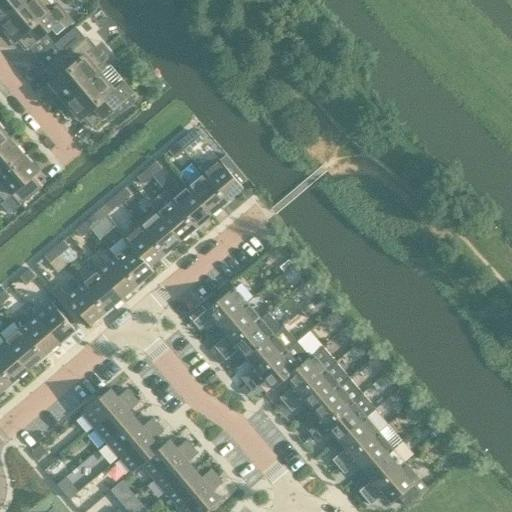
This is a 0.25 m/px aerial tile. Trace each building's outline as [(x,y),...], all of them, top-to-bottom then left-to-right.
[(0,0),(0,22),(26,0),(0,0)] [(26,0),(0,22),(0,27),(6,35),(8,33),(15,41),(18,38),(27,49),(30,46),(38,57),(55,43),(46,32),(48,30),(54,37),(71,22),(66,16),(56,4),(53,7),(47,0),(26,0)] [(55,43),(38,57),(47,67),(44,69),(53,80),(50,82),(57,91),(55,92),(64,102),(104,67),(90,50),(93,48),(83,36),(74,26),(55,43)] [(104,67),(64,102),(72,113),(74,111),(81,119),(84,116),(93,127),(112,110),(117,116),(134,101),(130,95),(132,94),(122,82),(113,90),(99,73),(104,68),(104,67)] [(0,125),(0,145),(10,138),(0,125)] [(187,134),(178,143),(183,149),(186,153),(202,139),(199,136),(197,133),(191,138),(187,134)] [(10,138),(0,145),(0,174),(24,154),(10,138)] [(174,157),(183,149),(178,143),(168,151),(174,157)] [(24,154),(0,174),(0,194),(5,200),(12,194),(21,204),(41,187),(33,177),(39,172),(24,154)] [(203,173),(226,201),(243,187),(220,160),(203,173)] [(156,161),(146,169),(152,176),(162,167),(156,161)] [(143,184),(152,176),(146,169),(137,177),(143,184)] [(188,186),(211,214),(226,201),(203,173),(188,186)] [(172,199),(196,227),(211,214),(188,186),(172,199)] [(125,187),(115,195),(121,202),(131,194),(125,187)] [(112,210),(121,202),(115,195),(106,203),(112,210)] [(154,210),(180,240),(196,227),(172,199),(157,212),(155,210),(154,210)] [(139,223),(164,253),(180,240),(154,210),(139,223)] [(94,213),(84,222),(89,229),(100,220),(94,213)] [(80,236),(89,229),(84,222),(75,230),(80,236)] [(129,244),(153,271),(153,270),(150,266),(164,253),(139,223),(123,236),(129,244)] [(63,240),(52,249),(58,255),(69,246),(63,240)] [(114,257),(137,284),(153,271),(129,244),(114,257)] [(52,249),(44,256),(49,263),(58,255),(52,249)] [(98,270),(121,297),(137,284),(114,257),(98,270)] [(29,268),(19,276),(25,283),(35,275),(29,268)] [(82,283),(106,311),(121,297),(98,270),(82,283)] [(90,324),(106,311),(82,283),(66,297),(90,324)] [(212,317),(220,326),(247,302),(233,286),(206,310),(193,321),(199,328),(212,317)] [(4,289),(0,292),(0,304),(9,296),(4,289)] [(35,315),(59,343),(75,329),(51,302),(35,315)] [(214,346),(220,353),(255,323),(260,318),(247,302),(220,326),(227,335),(214,346)] [(255,323),(220,353),(225,359),(239,348),(246,357),(255,349),(283,326),(281,327),(268,312),(260,318),(255,323)] [(20,328),(43,356),(59,343),(35,315),(20,328)] [(255,349),(246,357),(253,366),(240,377),(246,384),(255,376),(296,341),(283,326),(255,349)] [(4,341),(27,369),(43,356),(20,328),(4,341)] [(0,344),(0,368),(12,382),(27,369),(4,341),(0,344)] [(255,376),(246,384),(252,391),(265,379),(273,389),(286,378),(286,377),(300,365),(322,346),(313,354),(310,356),(296,341),(255,376)] [(286,377),(286,378),(293,386),(280,397),(286,404),(336,362),(322,346),(300,365),(286,377)] [(336,362),(286,404),(291,411),(305,399),(312,408),(349,377),(336,362)] [(0,392),(12,382),(0,368),(0,392)] [(349,377),(312,408),(319,417),(306,428),(312,435),(362,393),(349,377)] [(81,412),(94,427),(133,396),(127,389),(117,397),(110,388),(81,412)] [(362,393),(312,435),(318,442),(331,430),(338,439),(366,417),(366,416),(375,408),(362,393)] [(133,396),(94,427),(107,443),(136,419),(129,410),(138,402),(133,396)] [(346,448),(333,459),(338,466),(379,432),(388,424),(375,408),(366,416),(366,417),(338,439),(346,448)] [(136,419),(107,443),(119,457),(157,425),(151,418),(142,426),(136,419)] [(157,425),(119,457),(132,472),(141,464),(160,447),(153,440),(163,432),(157,425)] [(365,471),(392,447),(379,432),(338,466),(344,473),(357,461),(365,471)] [(160,447),(141,464),(154,480),(191,446),(186,440),(176,448),(169,439),(160,447)] [(191,446),(154,480),(167,494),(195,470),(188,461),(197,453),(191,446)] [(359,490),(365,497),(394,473),(405,463),(392,447),(365,471),(372,479),(359,490)] [(394,473),(365,497),(371,504),(384,493),(392,502),(399,496),(407,506),(427,489),(419,479),(405,463),(394,473)] [(195,470),(167,494),(179,509),(216,475),(211,469),(201,477),(195,470)] [(216,475),(179,509),(181,511),(204,511),(220,499),(213,491),(222,483),(216,475)]
